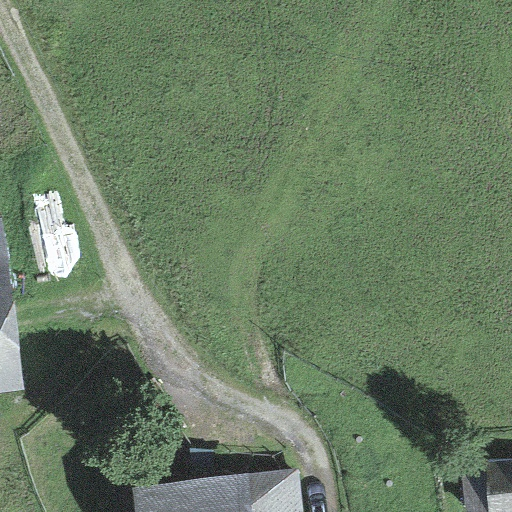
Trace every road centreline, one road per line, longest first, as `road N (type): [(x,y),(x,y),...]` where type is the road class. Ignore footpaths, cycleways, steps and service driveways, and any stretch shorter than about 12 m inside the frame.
road 1 (track): [(326,511),(308,452),(287,430),(201,388),(163,348),(121,276)]
road 2 (track): [(2,0),(121,276)]
